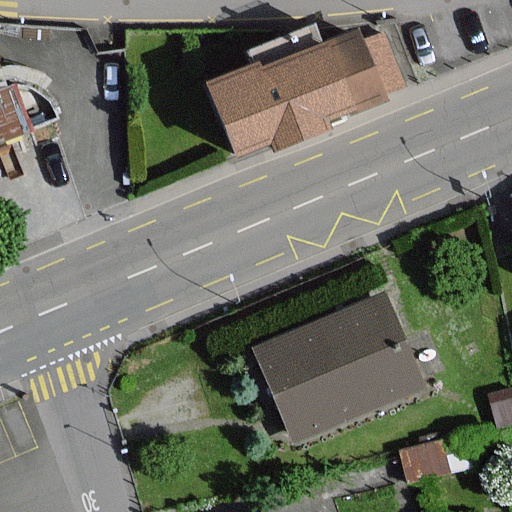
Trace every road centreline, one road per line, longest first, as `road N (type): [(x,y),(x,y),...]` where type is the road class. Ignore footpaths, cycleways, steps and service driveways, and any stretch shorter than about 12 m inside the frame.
road 1 (tertiary): [(61,306),(511,113)]
road 2 (residential): [(61,306),(120,511)]
